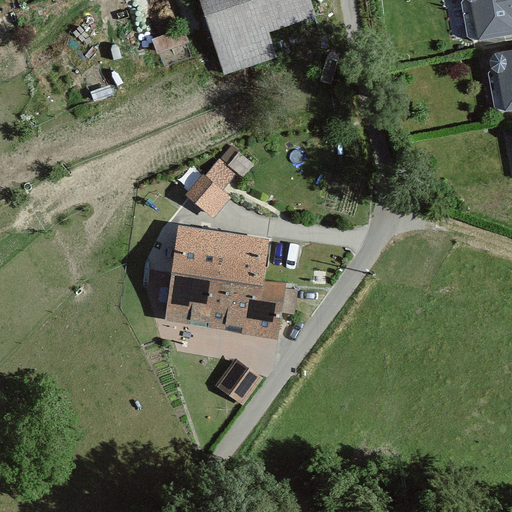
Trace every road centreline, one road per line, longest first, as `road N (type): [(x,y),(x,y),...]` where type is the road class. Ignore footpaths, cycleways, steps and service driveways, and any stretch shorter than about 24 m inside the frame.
road 1 (residential): [(356,0),(387,179),(379,237),(233,452),(167,511)]
road 2 (track): [(388,211),(511,250)]
